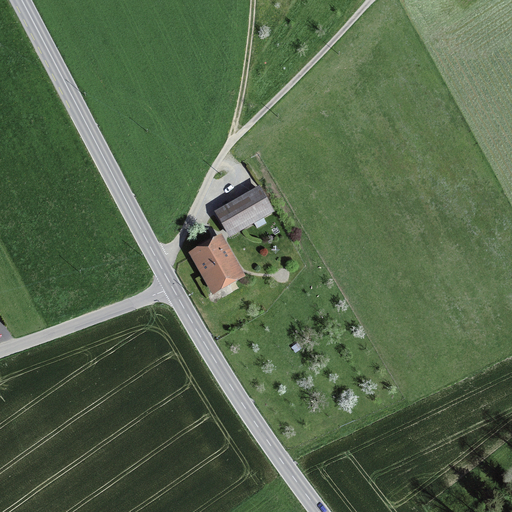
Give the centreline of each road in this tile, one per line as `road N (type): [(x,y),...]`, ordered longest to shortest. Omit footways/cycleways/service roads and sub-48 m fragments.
road 1 (primary): [(20,0),(172,289)]
road 2 (primary): [(172,289),(317,511)]
road 3 (tertiary): [(0,351),(172,289)]
road 4 (track): [(229,143),(254,0)]
